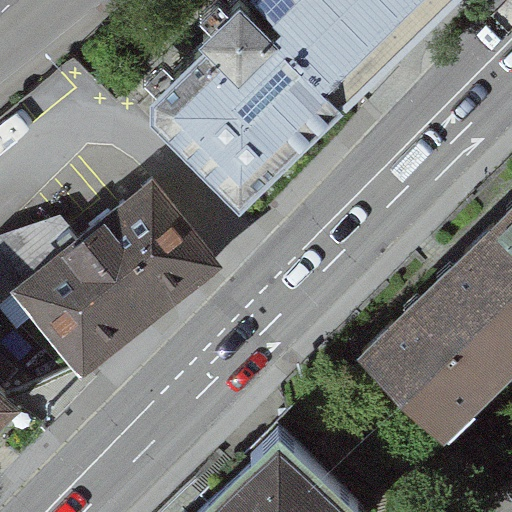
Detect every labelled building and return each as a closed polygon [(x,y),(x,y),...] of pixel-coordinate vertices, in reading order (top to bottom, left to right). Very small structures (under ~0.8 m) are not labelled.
[(313,91),(220,0),(193,0),(119,75),(225,179),(313,91)] [(220,0),(313,91),(403,0),(220,0)] [(127,162),(0,267),(0,289),(73,377),(211,262),(127,162)] [(456,433),(511,376),(511,202),(369,346),(456,433)] [(177,511),(355,511),(264,423),(177,511)]
